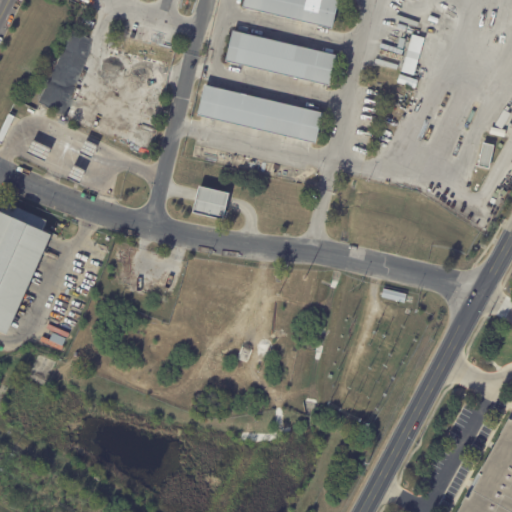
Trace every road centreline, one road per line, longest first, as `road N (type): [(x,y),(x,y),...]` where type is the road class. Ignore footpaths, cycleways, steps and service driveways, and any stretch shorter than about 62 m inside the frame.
road 1 (residential): [(0,170),(148,228),(337,255),(479,293)]
road 2 (tertiary): [(511,233),(359,511)]
road 3 (residential): [(208,0),(154,229)]
